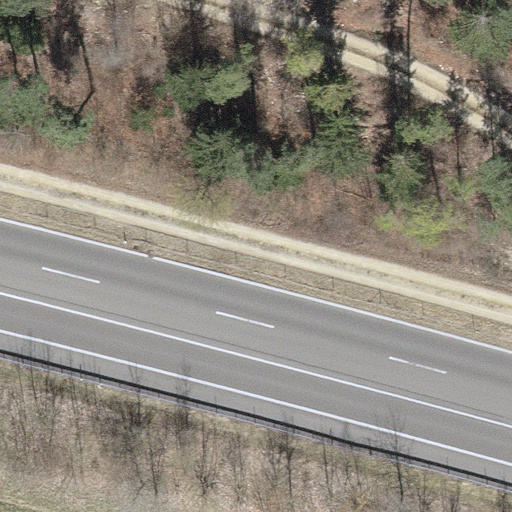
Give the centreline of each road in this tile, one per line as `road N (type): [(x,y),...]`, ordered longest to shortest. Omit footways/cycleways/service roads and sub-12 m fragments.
road 1 (primary): [(0,276),(511,411)]
road 2 (track): [(511,305),(0,186)]
road 3 (track): [(209,0),(450,95),(511,130)]
